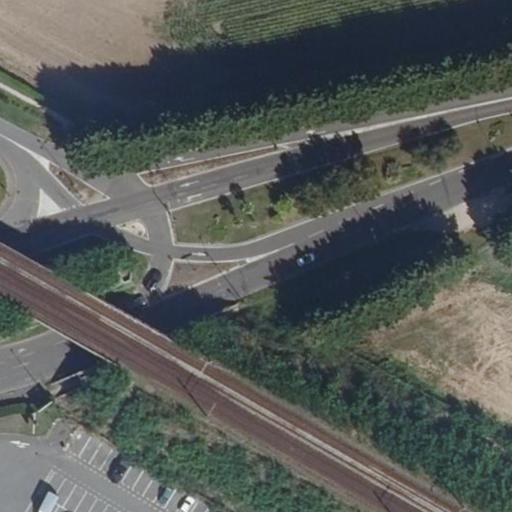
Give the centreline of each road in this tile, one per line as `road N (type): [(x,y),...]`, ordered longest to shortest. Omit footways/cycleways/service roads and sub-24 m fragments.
road 1 (unclassified): [(511,90),(110,176)]
road 2 (primary): [(511,105),(147,203)]
road 3 (primary): [(306,250),(511,170)]
road 4 (primary): [(129,329),(306,250)]
road 5 (primary): [(160,251),(306,250)]
road 6 (primary): [(0,371),(129,329)]
